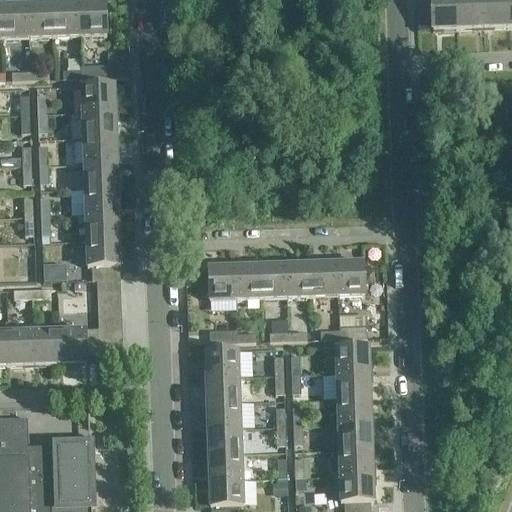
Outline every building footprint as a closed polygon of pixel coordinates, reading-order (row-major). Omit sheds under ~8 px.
[(482,0),(472,0),(458,1),(459,35),(484,35),(482,0)] [(509,0),(482,0),(484,35),(511,34),(509,0)] [(459,35),(458,1),(431,2),(432,36),(459,35)] [(106,5),(80,6),(81,41),(107,40),(106,5)] [(80,6),(55,7),(56,42),(81,41),(80,6)] [(55,7),(29,8),(30,43),(56,42),(55,7)] [(29,8),(3,9),(5,44),(30,43),(29,8)] [(83,75),(82,75),(83,83),(109,82),(109,70),(82,71),(83,75)] [(48,75),(31,76),(32,85),(48,84),(48,75)] [(83,83),(82,75),(64,75),(64,84),(83,83)] [(32,85),(31,76),(11,77),(12,86),(32,85)] [(82,90),(82,118),(116,117),(115,89),(82,90)] [(37,100),(38,119),(46,119),(45,100),(37,100)] [(20,101),(21,119),(29,119),(29,101),(20,101)] [(82,118),(83,142),(117,141),(116,117),(82,118)] [(29,119),(21,119),(21,138),(30,137),(29,119)] [(46,119),(38,119),(38,137),(46,137),(46,119)] [(83,142),(84,168),(118,167),(117,141),(83,142)] [(21,152),(21,171),(31,171),(30,151),(21,152)] [(38,151),(39,169),(48,169),(47,151),(38,151)] [(84,168),(85,194),(119,193),(118,167),(84,168)] [(48,169),(39,169),(40,188),(48,188),(48,169)] [(31,171),(21,171),(22,189),(32,189),(31,171)] [(85,194),(86,218),(119,217),(119,193),(85,194)] [(40,202),(41,220),(49,219),(49,202),(40,202)] [(23,203),(24,222),(33,222),(32,203),(23,203)] [(86,218),(86,245),(120,244),(119,217),(86,218)] [(49,219),(41,220),(42,240),(50,239),(49,219)] [(33,222),(24,222),(24,241),(33,240),(33,222)] [(94,285),(98,285),(120,284),(119,270),(121,270),(120,244),(86,245),(87,271),(93,270),(94,285)] [(47,283),(67,283),(67,266),(47,266),(47,283)] [(364,268),(338,269),(339,301),(365,300),(364,268)] [(314,269),(286,270),(287,302),(315,302),(314,269)] [(338,269),(314,269),(315,302),(339,301),(338,269)] [(286,270),(260,271),(261,303),(287,302),(286,270)] [(235,304),(235,271),(210,272),(211,304),(235,304)] [(260,271),(235,271),(235,304),(261,303),(260,271)] [(99,331),(100,360),(122,359),(120,284),(98,285),(99,331)] [(32,303),(32,293),(13,294),(13,303),(32,303)] [(50,293),(32,293),(32,303),(51,302),(50,293)] [(342,328),(369,328),(369,315),(342,315),(342,328)] [(87,360),(100,360),(99,331),(86,331),(86,333),(58,334),(59,367),(87,366),(87,360)] [(341,335),(340,335),(340,344),(367,343),(367,331),(341,331),(341,335)] [(58,334),(33,335),(34,368),(59,367),(58,334)] [(238,347),(238,338),(238,334),(210,334),(211,347),(238,347)] [(8,336),(0,335),(0,368),(9,368),(8,336)] [(33,335),(8,336),(9,368),(34,368),(33,335)] [(340,344),(340,335),(323,335),(323,344),(340,344)] [(306,336),(288,337),(288,346),(307,345),(306,336)] [(256,337),(238,338),(238,347),(257,346),(256,337)] [(288,346),(288,337),(269,337),(270,346),(288,346)] [(338,352),(339,378),(371,377),(370,351),(338,352)] [(206,356),(207,382),(241,381),(240,355),(206,356)] [(291,361),(291,379),(300,379),(300,361),(291,361)] [(274,362),(275,380),(284,379),(283,362),(274,362)] [(339,378),(339,404),(372,403),(371,377),(339,378)] [(284,379),(275,380),(275,399),(284,398),(284,379)] [(300,379),(291,379),(292,398),(301,398),(300,379)] [(207,382),(208,408),(241,407),(241,381),(207,382)] [(339,404),(340,429),(372,428),(372,403),(339,404)] [(208,408),(209,434),(242,433),(241,407),(208,408)] [(292,412),(293,430),(302,430),(301,412),(292,412)] [(275,413),(276,431),(285,431),(285,413),(275,413)] [(91,511),(89,448),(56,450),(27,451),(18,449),(26,422),(25,421),(24,423),(0,423),(0,511),(91,511)] [(340,429),(341,454),(373,453),(372,428),(340,429)] [(302,430),(293,430),(293,450),(303,449),(302,430)] [(285,431),(276,431),(276,450),(286,450),(285,431)] [(209,434),(209,460),(243,459),(242,433),(209,434)] [(341,454),(342,480),(374,479),(373,453),(341,454)] [(209,460),(210,485),(243,484),(243,459),(209,460)] [(277,464),(278,482),(287,482),(286,463),(277,464)] [(303,463),(294,464),(295,482),(304,482),(303,463)] [(342,480),(342,507),(347,506),(346,511),(371,511),(371,506),(375,506),(374,479),(342,480)] [(212,511),(238,511),(238,510),(244,510),(243,484),(210,485),(211,511),(212,511)]
